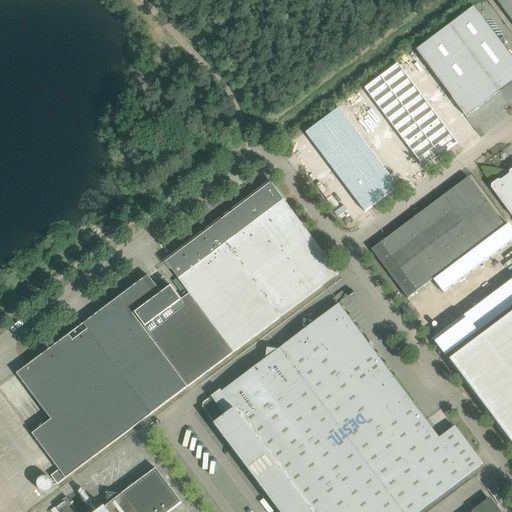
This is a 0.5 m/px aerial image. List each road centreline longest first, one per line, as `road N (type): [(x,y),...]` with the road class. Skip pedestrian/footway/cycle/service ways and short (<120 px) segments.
road 1 (unclassified): [(0,347),(246,157),(274,159),(344,251)]
road 2 (unknown): [(362,276),(187,405),(257,511)]
road 3 (unclassified): [(511,474),(344,251)]
road 4 (unclassified): [(344,251),(511,124)]
